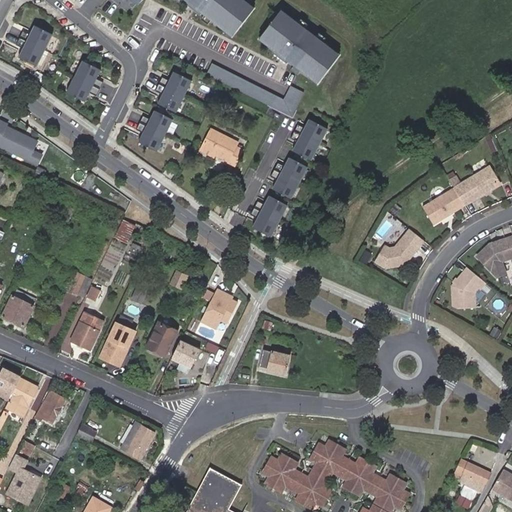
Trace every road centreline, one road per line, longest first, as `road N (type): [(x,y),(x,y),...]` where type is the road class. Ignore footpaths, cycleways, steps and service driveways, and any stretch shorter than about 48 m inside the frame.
road 1 (residential): [(94,147),(258,265),(392,346)]
road 2 (residential): [(0,340),(193,427)]
road 3 (residential): [(94,147),(129,79),(128,64),(52,0)]
road 4 (residential): [(416,340),(421,298),(453,246),(511,212)]
road 5 (residential): [(354,407),(248,403),(193,427)]
road 6 (residential): [(415,511),(421,484),(408,464),(358,441),(354,407)]
